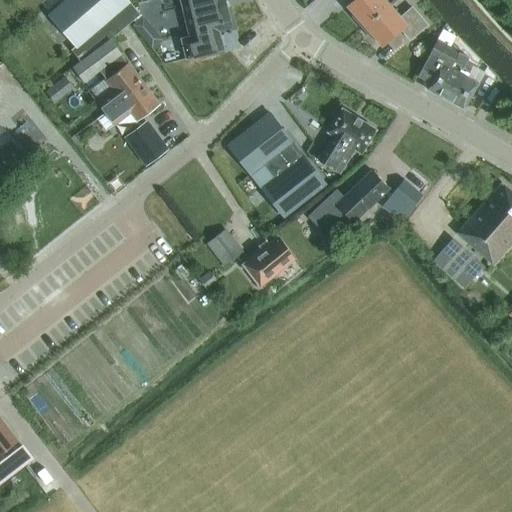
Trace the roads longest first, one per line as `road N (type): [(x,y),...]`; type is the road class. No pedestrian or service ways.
road 1 (residential): [(0,303),(203,143),(302,40)]
road 2 (tertiary): [(511,158),(302,40)]
